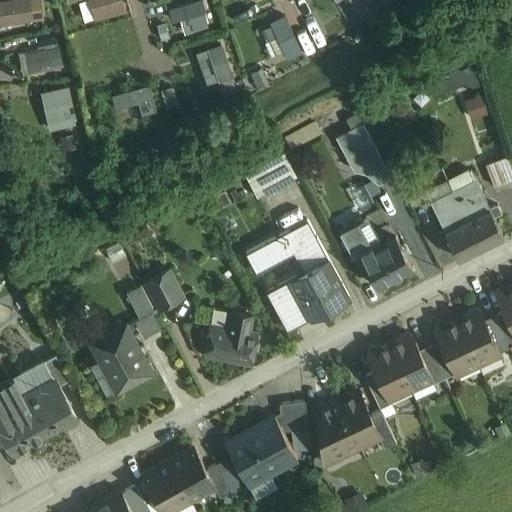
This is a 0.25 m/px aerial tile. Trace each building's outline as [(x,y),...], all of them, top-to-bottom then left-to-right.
[(49,21),(44,0),(0,0),(0,13),(3,29),(49,21)] [(86,0),(91,17),(124,8),(121,0),(86,0)] [(209,27),(203,0),(192,0),(171,5),(178,34),(209,27)] [(379,9),(372,0),(339,0),(341,1),(342,0),(351,0),(364,19),(379,9)] [(303,49),(285,11),(270,18),(288,56),(303,49)] [(341,14),(328,22),(338,37),(351,29),(341,14)] [(234,75),(222,41),(196,51),(208,85),(234,75)] [(26,49),(30,71),(65,65),(61,43),(26,49)] [(466,81),(461,69),(451,73),(457,85),(466,81)] [(451,73),(430,83),(435,95),(457,85),(451,73)] [(159,111),(151,81),(113,91),(121,121),(159,111)] [(77,121),(68,82),(42,88),(51,127),(77,121)] [(176,83),(164,86),(168,105),(181,102),(176,83)] [(473,116),(494,109),(488,89),(467,96),(473,116)] [(407,99),(391,108),(397,119),(413,110),(407,99)] [(379,101),(359,112),(364,122),(365,122),(384,111),(379,101)] [(359,112),(349,117),(354,127),(364,122),(359,112)] [(365,122),(364,122),(354,127),(338,136),(356,169),(382,155),(382,153),(381,154),(365,122)] [(285,151),(247,172),(259,195),(298,174),(285,151)] [(511,161),(509,154),(498,159),(507,180),(511,178),(511,161)] [(498,159),(487,163),(496,185),(507,180),(498,159)] [(477,178),(458,187),(472,216),(492,206),(477,178)] [(472,216),(458,187),(433,200),(448,228),(472,216)] [(499,203),(492,206),(495,214),(503,210),(499,203)] [(492,206),(472,216),(472,217),(470,218),(483,245),(505,234),(495,214),(492,206)] [(448,228),(447,229),(461,257),(483,245),(470,218),(472,217),(472,216),(448,228)] [(330,257),(309,217),(248,250),(258,270),(296,250),(307,269),(330,257)] [(375,232),(367,217),(360,220),(373,244),(379,240),(379,239),(380,239),(376,232),(375,232)] [(360,220),(342,230),(354,254),(361,250),(373,244),(360,220)] [(396,236),(383,244),(380,239),(379,239),(379,240),(373,244),(361,250),(380,284),(381,283),(412,266),(413,266),(414,266),(397,235),(396,236)] [(307,269),(269,289),(289,327),(350,294),(330,257),(307,269)] [(172,269),(148,282),(161,307),(185,295),(172,269)] [(157,310),(143,284),(129,292),(142,317),(157,310)] [(511,285),(507,284),(502,286),(500,291),(508,307),(511,316),(511,285)] [(486,317),(481,306),(476,304),(471,307),(469,311),(459,316),(480,360),(501,350),(486,317)] [(511,316),(508,307),(497,312),(511,344),(511,316)] [(255,315),(234,311),(231,325),(252,329),(255,315)] [(511,344),(497,312),(486,317),(501,350),(511,344)] [(156,313),(139,322),(146,336),(163,327),(156,313)] [(459,316),(449,321),(445,319),(439,322),(437,326),(443,337),(458,370),(480,360),(459,316)] [(231,325),(212,322),(206,355),(253,364),(260,331),(252,329),(231,325)] [(152,370),(128,323),(94,341),(109,369),(110,368),(119,386),(119,387),(152,370)] [(413,331),(409,330),(403,332),(402,337),(392,341),(412,385),(433,375),(434,375),(421,347),(413,331)] [(458,370),(443,337),(432,342),(447,375),(458,370)] [(412,385),(392,341),(382,346),(377,344),(372,347),(370,351),(377,368),(390,395),(391,395),(412,385)] [(447,375),(432,342),(421,347),(434,375),(433,375),(436,380),(447,375)] [(46,359),(21,373),(22,376),(18,379),(25,392),(55,376),(46,359)] [(390,395),(377,368),(366,373),(382,405),(393,400),(391,395),(390,395)] [(55,376),(25,392),(47,432),(78,415),(56,375),(55,376)] [(12,378),(0,384),(0,406),(25,392),(18,379),(14,381),(12,378)] [(360,387),(340,397),(361,442),(380,433),(381,433),(372,413),(360,387)] [(0,406),(0,419),(16,449),(47,432),(25,392),(0,406)] [(307,397),(281,401),(282,409),(276,412),(285,428),(310,426),(307,397)] [(340,397),(320,406),(323,423),(322,423),(327,458),(361,442),(340,397)] [(398,440),(383,408),(372,413),(381,433),(380,433),(386,446),(398,440)] [(285,428),(276,412),(227,439),(250,481),(299,455),(285,428)] [(208,467),(195,444),(171,458),(192,496),(216,483),(217,483),(208,467)] [(228,454),(218,460),(234,486),(243,480),(228,454)] [(192,496),(171,458),(146,471),(159,494),(167,510),(168,509),(192,496)] [(233,488),(218,461),(208,467),(217,483),(216,483),(222,494),(233,488)] [(154,511),(148,500),(137,481),(124,489),(136,511),(154,511)] [(124,489),(85,510),(86,511),(136,511),(124,489)] [(167,510),(159,494),(148,500),(154,511),(169,511),(168,509),(167,510)]
